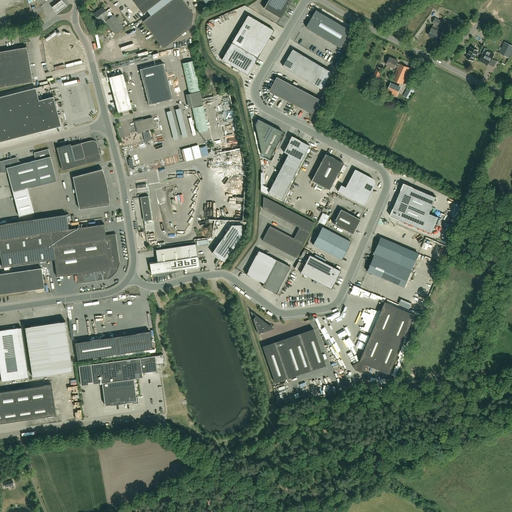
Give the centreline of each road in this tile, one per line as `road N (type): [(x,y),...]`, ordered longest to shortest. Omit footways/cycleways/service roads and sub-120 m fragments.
road 1 (unclassified): [(306,0),(256,83),(259,104),(380,168),(386,179),(337,302),(286,314),(223,275),(160,287),(128,278)]
road 2 (track): [(226,276),(253,239),(258,170),(239,80),(208,52),(202,25),(251,0)]
road 3 (tertiary): [(511,99),(319,0)]
road 4 (unknown): [(153,170),(195,162),(207,177),(190,236),(162,233),(156,198)]
road 5 (track): [(277,511),(139,415)]
road 6 (residential): [(128,278),(130,235),(107,123)]
road 7 (unclassified): [(139,415),(0,436)]
road 8 (residential): [(0,309),(111,292),(128,278)]
